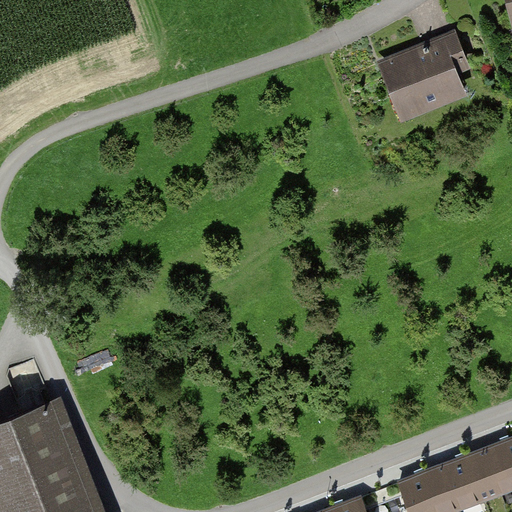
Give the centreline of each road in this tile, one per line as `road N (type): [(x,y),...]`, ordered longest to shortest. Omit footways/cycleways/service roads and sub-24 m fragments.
road 1 (residential): [(413,0),(285,60),(52,136),(25,153),(0,193)]
road 2 (residential): [(0,258),(22,289),(93,457),(121,496),(150,511)]
road 3 (residential): [(253,511),(511,413)]
